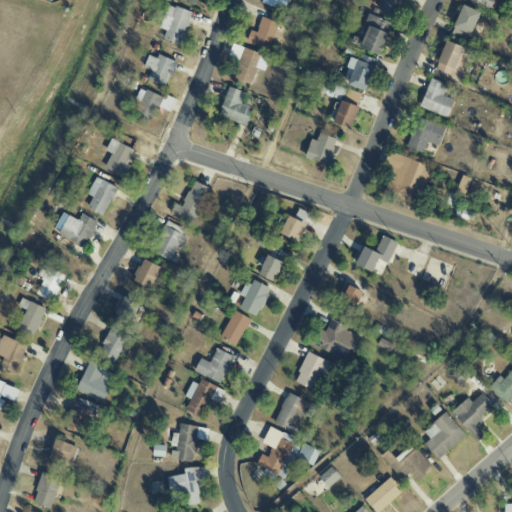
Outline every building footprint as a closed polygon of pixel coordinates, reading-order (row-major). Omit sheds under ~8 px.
[(262,0),(261,4),(284,11),(288,0),(286,0),(262,0)] [(395,19),(402,0),(383,0),(378,12),(395,19)] [(468,0),(468,1),(492,9),(495,0),(468,0)] [(160,28),(166,31),(163,39),(181,46),(192,13),(168,5),(160,28)] [(451,33),(468,40),(479,12),(462,5),(451,33)] [(271,49),(279,19),(261,15),(257,33),(249,31),(247,44),(271,49)] [(390,21),(367,15),(364,26),(366,26),(360,49),(381,55),(390,21)] [(459,80),(471,51),(446,41),(434,70),(459,80)] [(264,71),(269,58),(244,48),(232,77),(251,84),(257,68),(264,71)] [(350,58),(346,68),(353,71),(348,85),(364,92),(377,60),(360,54),(357,60),(350,58)] [(148,56),(144,68),(151,71),(148,81),(167,87),(175,61),(158,56),(157,58),(148,56)] [(443,96),(447,85),(430,79),(419,108),(447,118),(453,101),(443,96)] [(245,93),(228,87),(218,116),(246,126),(252,108),(241,104),(245,93)] [(150,125),(162,98),(140,88),(135,101),(139,102),(132,117),(150,125)] [(332,123),(350,130),(359,108),(341,101),(332,123)] [(438,147),(445,127),(416,117),(405,147),(423,154),(427,142),(438,147)] [(337,139),(319,133),(316,141),(311,139),(304,158),(328,166),(337,139)] [(105,151),(111,154),(104,168),(124,178),(130,165),(127,164),(133,149),(111,139),(105,151)] [(389,151),(385,163),(394,166),(384,191),(414,203),(428,167),(389,151)] [(456,190),(466,193),(470,178),(461,175),(456,190)] [(87,195),(92,197),(87,208),(104,216),(117,187),(95,177),(87,195)] [(208,187),(191,181),(183,207),(174,204),(170,216),(196,225),(208,187)] [(294,219),(288,216),(280,234),(296,242),(309,214),(298,209),(294,219)] [(68,216),(58,236),(85,248),(97,222),(81,214),(79,221),(68,216)] [(151,252),(173,262),(176,257),(173,256),(177,246),(182,248),(188,234),(164,222),(151,252)] [(363,247),(355,265),(372,273),(378,260),(387,264),(397,243),(382,236),(374,252),(363,247)] [(283,263),(267,255),(258,275),(273,283),(283,263)] [(160,267),(142,259),(133,280),(151,288),(160,267)] [(64,276),(41,266),(37,277),(43,279),(36,295),(54,302),(64,276)] [(239,308),(257,317),(269,290),(247,279),(239,295),(244,297),(239,308)] [(362,292),(348,286),(342,300),(356,306),(362,292)] [(140,306),(124,297),(113,315),(129,324),(140,306)] [(46,309),(21,299),(18,307),(26,310),(17,330),(34,337),(46,309)] [(220,339),(236,347),(249,319),(233,311),(220,339)] [(356,332),(330,321),(325,332),(319,330),(312,347),(344,360),(356,332)] [(127,353),(134,340),(112,327),(99,349),(115,358),(120,349),(127,353)] [(25,345),(0,336),(0,355),(4,357),(0,367),(16,372),(25,345)] [(194,372),(221,384),(234,357),(216,349),(209,363),(200,359),(194,372)] [(335,365),(308,352),(293,382),(313,392),(320,378),(327,381),(335,365)] [(102,403),(115,375),(89,362),(75,390),(102,403)] [(471,373),(461,365),(450,378),(460,386),(471,373)] [(511,398),(511,369),(504,380),(498,376),(488,389),(508,404),(511,398)] [(185,397),(190,399),(185,411),(202,418),(210,399),(219,403),(224,390),(200,380),(198,385),(191,382),(185,397)] [(273,424),(295,435),(306,412),(309,413),(313,405),(288,393),(273,424)] [(493,406),(482,393),(472,403),(467,398),(451,413),(478,442),(484,436),(473,425),(493,406)] [(65,428),(85,436),(95,412),(74,404),(65,428)] [(423,431),(430,439),(424,444),(437,460),(465,436),(445,413),(423,431)] [(171,449),(169,460),(194,462),(197,440),(206,441),(208,428),(179,425),(178,434),(172,433),(171,449)] [(285,479),(296,457),(312,466),(318,454),(303,446),(301,449),(290,443),(292,438),(269,427),(261,443),(271,448),(267,458),(261,455),(256,465),(285,479)] [(79,448),(55,440),(48,461),(71,469),(79,448)] [(394,458),(388,450),(381,455),(400,480),(409,473),(416,482),(432,470),(412,444),(394,458)] [(169,477),(175,508),(200,504),(196,481),(206,479),(204,466),(184,470),(184,474),(169,477)] [(328,489),(340,477),(330,467),(318,478),(328,489)] [(32,503),(50,510),(61,479),(42,473),(32,503)] [(374,511),(377,511),(401,493),(390,479),(364,499),(374,511)]
